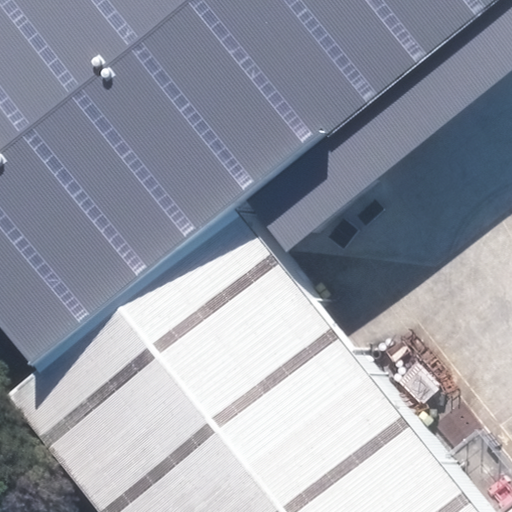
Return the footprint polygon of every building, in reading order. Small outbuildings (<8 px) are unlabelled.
[(486,81),(438,19),(384,61),(432,123),(486,81)] [(366,78),(324,29),(255,89),(296,137),(366,78)] [(511,114),(511,76),(493,91),(511,114)] [(379,84),(307,143),(349,195),(421,136),(379,84)] [(511,134),(491,106),(431,150),(457,185),(511,144),(511,134)] [(509,511),(267,210),(23,404),(110,511),(509,511)]
